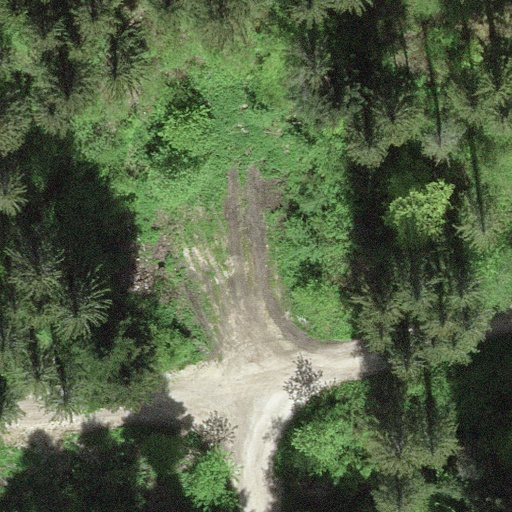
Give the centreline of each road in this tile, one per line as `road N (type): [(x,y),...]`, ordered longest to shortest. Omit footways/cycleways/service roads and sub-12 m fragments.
road 1 (track): [(270,411),(176,399),(0,419)]
road 2 (track): [(511,313),(323,370),(270,411)]
